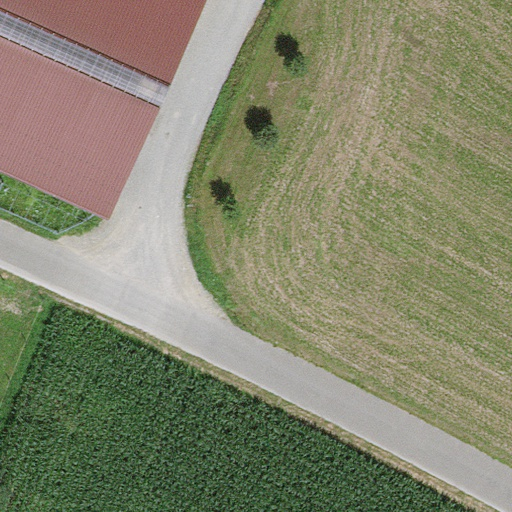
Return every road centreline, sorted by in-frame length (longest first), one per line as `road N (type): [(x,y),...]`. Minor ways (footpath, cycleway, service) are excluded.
road 1 (residential): [(0,249),(118,293),(511,495)]
road 2 (track): [(118,293),(238,0)]
